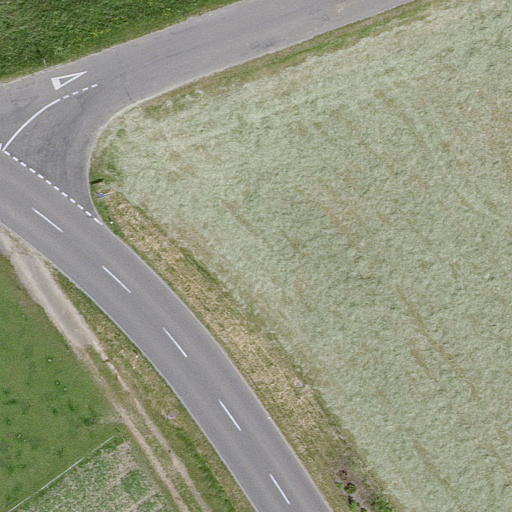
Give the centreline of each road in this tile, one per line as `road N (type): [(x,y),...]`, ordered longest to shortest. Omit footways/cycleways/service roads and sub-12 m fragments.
road 1 (tertiary): [(0,185),(123,285),(181,350),(293,511)]
road 2 (unclassified): [(0,154),(54,102),(337,0)]
